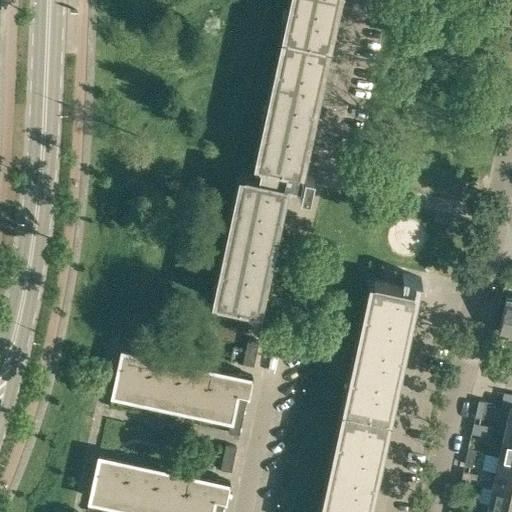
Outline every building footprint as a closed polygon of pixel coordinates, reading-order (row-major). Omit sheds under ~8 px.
[(244,171),(222,268),(215,300),(254,309),(282,181),(294,183),(295,178),(333,0),(292,0),(254,173),(244,171)] [(510,21),(511,13),(511,0),(501,0),(497,18),(510,21)] [(363,511),(412,285),(419,287),(421,277),(401,272),(399,282),(382,279),(373,277),(322,511),(363,511)] [(511,296),(505,295),(498,330),(511,332),(511,296)] [(243,355),(242,363),(254,365),(259,340),(247,338),(243,355)] [(112,393),(127,396),(231,418),(236,391),(249,394),(253,375),(241,373),(240,375),(240,379),(121,354),(112,393)] [(509,365),(510,357),(493,354),(491,361),(509,365)] [(228,430),(240,432),(247,394),(236,391),(231,418),(228,430)] [(483,417),(486,400),(478,399),(474,415),(483,417)] [(511,406),(509,405),(501,438),(511,440),(511,406)] [(511,440),(501,438),(498,454),(511,457),(511,440)] [(219,469),(231,471),(236,446),(224,443),(219,469)] [(472,465),(476,449),(468,447),(464,464),(472,465)] [(511,457),(498,454),(491,487),(506,490),(508,482),(511,482),(511,457)] [(98,459),(89,498),(152,511),(210,511),(214,497),(225,500),(229,481),(218,478),(217,481),(216,485),(98,459)] [(491,487),(487,502),(511,507),(511,482),(508,482),(506,490),(491,487)] [(453,511),(461,511),(465,497),(457,495),(454,511),(453,511)] [(222,511),(225,500),(214,497),(210,511),(222,511)] [(511,511),(511,507),(487,502),(485,511),(511,511)]
